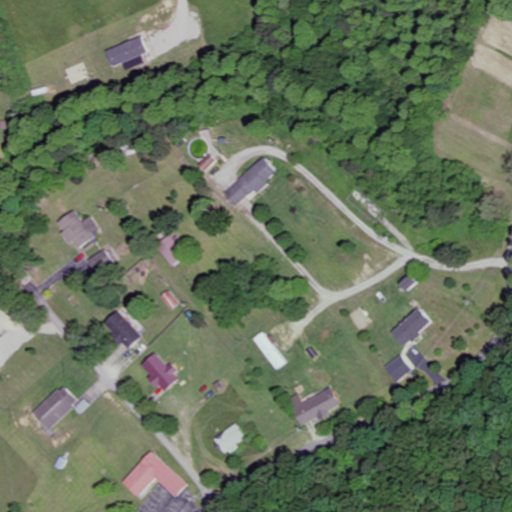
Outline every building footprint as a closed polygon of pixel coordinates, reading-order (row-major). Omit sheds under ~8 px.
[(116,68),(152,54),(146,38),(110,51),(116,68)] [(285,175),(274,159),(229,192),(241,208),(285,175)] [(102,229),(94,218),(87,223),(79,211),(60,224),(75,245),(78,243),(82,250),(99,239),(95,234),(102,229)] [(93,259),(100,275),(118,266),(111,251),(93,259)] [(440,322),(426,307),(398,333),(410,346),(417,340),(419,341),(440,322)] [(132,323),(123,312),(109,324),(131,350),(147,336),(135,321),(132,323)] [(291,363),(269,333),(260,340),(282,369),(291,363)] [(163,352),(146,366),(169,392),(185,378),(163,352)] [(418,373),(409,356),(392,365),(401,382),(418,373)] [(53,429),(82,402),(66,385),(37,413),(53,429)] [(308,425),(348,407),(339,388),(308,402),(305,394),(296,398),(308,425)] [(222,437),(231,454),(255,441),(245,424),(222,437)] [(129,482),(145,497),(162,478),(182,497),(194,484),(158,450),(129,482)]
